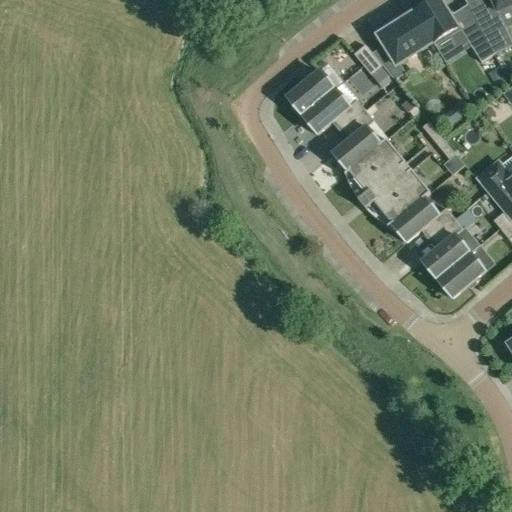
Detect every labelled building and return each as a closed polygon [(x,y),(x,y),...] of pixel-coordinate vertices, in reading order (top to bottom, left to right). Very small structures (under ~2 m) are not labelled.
[(434,44),(436,48),(463,30),(453,13),(449,16),(439,0),(435,0),(430,4),(428,0),(427,0),(414,9),(416,12),(415,14),(434,44)] [(511,0),(486,0),(489,6),(472,14),(480,29),(489,45),(503,38),(506,30),(499,14),(511,7),(511,0)] [(372,55),(383,67),(395,82),(406,75),(400,65),(434,44),(415,14),(378,37),(384,47),(372,55)] [(489,45),(480,29),(466,39),(482,64),(495,56),(488,45),(489,45)] [(365,47),(354,55),(371,77),(383,67),(372,55),(365,47)] [(303,118),(335,91),(320,73),(287,100),(303,118)] [(347,128),(366,112),(357,102),(349,109),(335,91),(303,118),(318,137),(339,119),(347,128)] [(366,112),(347,128),(355,138),(333,155),(348,173),(380,147),(367,130),(375,123),(366,112)] [(429,124),(423,129),(430,137),(436,132),(429,124)] [(430,137),(437,145),(443,140),(436,132),(430,137)] [(443,140),(437,145),(443,153),(449,148),(443,140)] [(380,147),(348,173),(367,197),(371,194),(374,197),(408,168),(387,141),(380,147)] [(456,156),(449,148),(443,153),(450,161),(456,156)] [(504,214),(510,223),(511,221),(511,180),(498,164),(477,182),(504,214)] [(408,168),(374,197),(377,201),(373,203),(392,227),(425,200),(431,195),(408,168)] [(436,237),(455,221),(447,210),(438,217),(425,200),(392,227),(407,245),(428,227),(436,237)] [(511,224),(510,223),(504,214),(494,223),(510,242),(511,239),(511,224)] [(438,282),(470,255),(480,248),(465,230),(464,231),(455,221),(436,237),(444,246),(422,263),(438,282)] [(470,255),(438,282),(453,301),(485,274),(470,255)]
